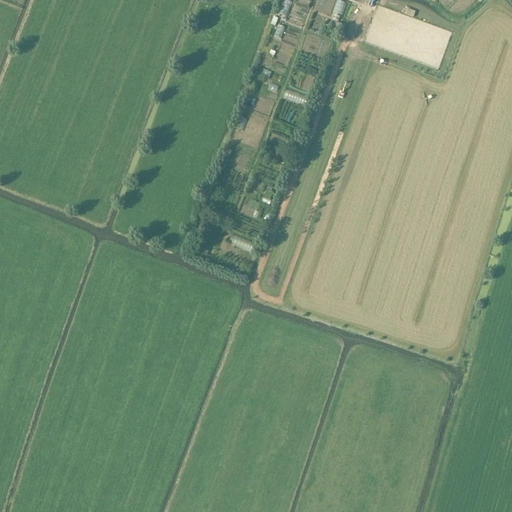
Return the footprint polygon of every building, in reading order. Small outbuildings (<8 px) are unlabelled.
[(283,1),(279,14),(287,16),(291,3),(283,1)] [(342,16),(346,4),(338,1),(333,13),(342,16)] [(306,105),(309,98),(288,91),(285,98),(306,105)] [(239,117),(234,128),(243,131),(247,121),(239,117)] [(267,200),(272,189),(268,187),(263,198),(267,200)] [(244,273),(237,270),(235,276),(242,279),(244,273)]
